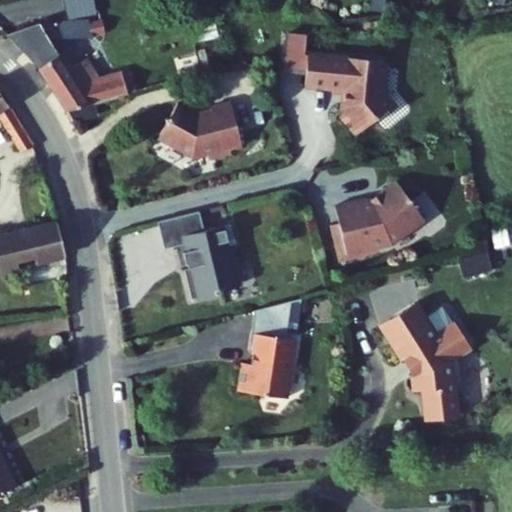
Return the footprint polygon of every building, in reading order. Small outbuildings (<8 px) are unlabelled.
[(98,15),(98,11),(45,14),(11,24),(45,52),(48,50),(68,38),(61,28),(99,26),(98,15)] [(111,24),(109,12),(98,15),(99,26),(111,24)] [(304,75),(308,38),(286,35),(282,73),(304,75)] [(68,38),(48,50),(45,52),(75,91),(135,75),(132,64),(138,62),(136,53),(104,63),(92,47),(80,55),(68,38)] [(330,46),(326,75),(354,78),(353,83),(366,85),(364,98),(367,103),(362,107),(377,126),(412,98),(404,88),(406,69),(403,68),(405,53),(392,52),(388,55),(384,50),(370,49),(370,50),(330,46)] [(184,119),(187,128),(213,144),(214,148),(230,144),(236,148),(248,145),(252,139),(265,135),(254,91),(234,96),(235,101),(221,104),(201,91),(193,105),(188,106),(189,111),(184,119)] [(0,123),(23,154),(39,150),(0,99),(0,123)] [(362,211),(354,214),(362,250),(373,247),(372,243),(382,240),(387,243),(398,240),(401,235),(415,232),(448,208),(419,170),(395,189),(390,190),(387,188),(358,195),(362,211)] [(182,209),(188,237),(208,232),(210,239),(207,240),(210,253),(213,252),(213,254),(207,256),(215,288),(243,281),(242,276),(263,271),(253,232),(260,231),(255,212),(228,218),(224,199),(182,209)] [(0,272),(75,253),(64,220),(0,236),(0,272)] [(307,292),(302,331),(312,332),(316,290),(307,292)] [(259,359),(255,388),(305,393),(312,332),(302,331),(307,292),(275,300),(272,328),(266,327),(264,345),(270,349),(268,360),(259,359)] [(420,298),(387,320),(410,355),(414,352),(424,367),(422,368),(424,386),(431,385),(434,414),(447,415),(465,411),(462,382),(466,381),(468,373),(465,356),(462,351),(472,344),(474,336),(462,318),(442,331),(420,298)] [(269,302),(266,327),(272,328),(275,300),(269,302)] [(0,495),(15,489),(0,458),(0,495)]
